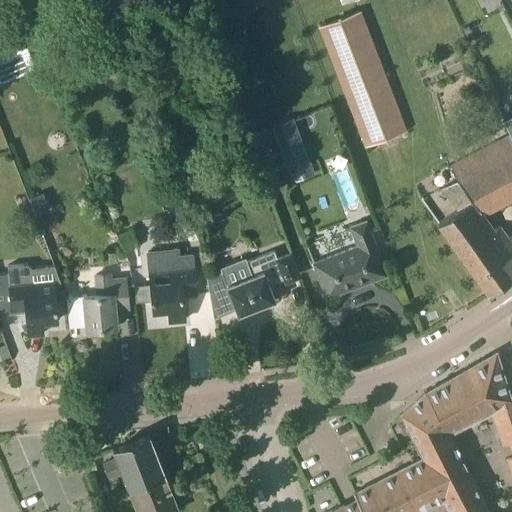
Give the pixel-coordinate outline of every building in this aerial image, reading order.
[(360,10),(319,25),(366,146),(405,131),(360,10)] [(82,47),(86,58),(95,55),(91,44),(82,47)] [(27,46),(4,56),(13,78),(36,68),(27,46)] [(271,126),(293,182),(315,173),(293,117),(271,126)] [(511,140),(511,139),(509,135),(454,163),(461,176),(441,188),(458,210),(438,223),(489,295),(511,278),(511,243),(499,225),(494,229),(483,213),(511,197),(511,140)] [(32,199),(38,214),(49,209),(42,195),(32,199)] [(54,207),(45,215),(51,223),(61,215),(54,207)] [(387,275),(380,256),(366,220),(349,226),(357,245),(313,262),(326,298),(342,292),(341,288),(370,277),(371,281),(387,275)] [(196,294),(194,268),(193,254),(180,255),(179,248),(147,251),(149,272),(150,272),(153,311),(168,310),(169,321),(184,320),(183,295),(196,294)] [(207,276),(211,298),(214,318),(236,309),(238,315),(275,300),(269,284),(282,281),(285,283),(300,277),(291,254),(278,259),(275,250),(247,262),(245,257),(220,266),(222,271),(207,276)] [(54,281),(33,283),(31,267),(27,264),(7,265),(8,273),(0,273),(0,316),(13,313),(26,312),(28,335),(43,333),(42,322),(57,320),(56,299),(66,299),(60,282),(54,283),(54,281)] [(126,278),(111,279),(111,273),(97,274),(98,293),(84,295),(80,296),(78,280),(66,281),(69,309),(85,308),(87,329),(117,326),(115,309),(128,308),(126,278)] [(0,359),(10,356),(5,344),(0,345),(0,359)] [(356,498),(343,505),(347,511),(420,511),(445,499),(451,511),(452,511),(481,498),(448,431),(492,409),(502,444),(511,440),(511,402),(496,352),(425,392),(400,414),(402,416),(423,458),(354,493),(356,498)] [(164,473),(158,459),(149,435),(113,449),(117,458),(104,463),(109,477),(122,472),(128,487),(164,473)] [(511,511),(511,456),(507,458),(511,475),(511,511),(487,511),(481,498),(452,511),(511,511)] [(175,511),(178,511),(164,473),(128,487),(138,511),(175,511)]
